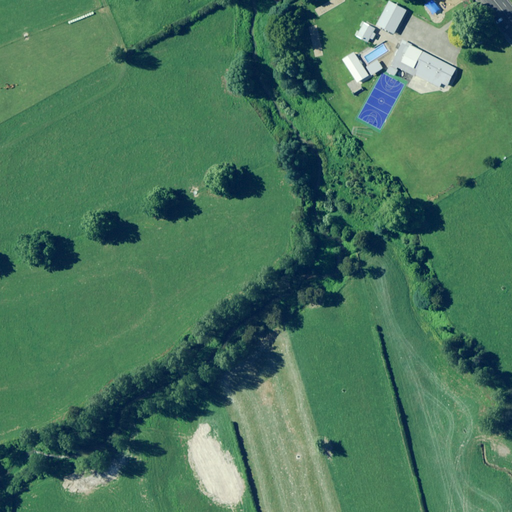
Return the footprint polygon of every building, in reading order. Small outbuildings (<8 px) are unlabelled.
[(402,12),(385,5),(373,31),(389,39),(402,12)] [(371,33),(357,27),(351,41),(364,47),(371,33)] [(453,72),(397,46),(382,77),(389,81),(393,74),(409,82),(406,88),(420,95),(424,87),(442,95),(453,72)] [(365,79),(349,56),(337,65),(352,88),(365,79)] [(373,63),(361,71),(367,81),(379,73),(373,63)]
